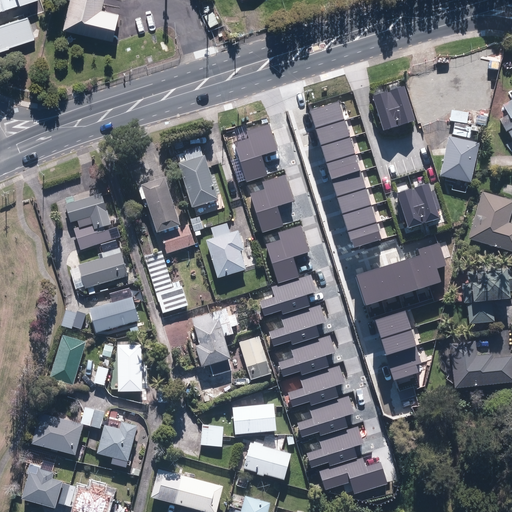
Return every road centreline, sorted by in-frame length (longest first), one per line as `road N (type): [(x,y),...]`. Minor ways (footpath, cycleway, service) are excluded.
road 1 (secondary): [(437,12),(131,104)]
road 2 (secondary): [(131,104),(6,149)]
road 3 (secondary): [(0,106),(43,112),(131,104)]
road 4 (track): [(210,80),(186,12),(170,6),(139,14)]
